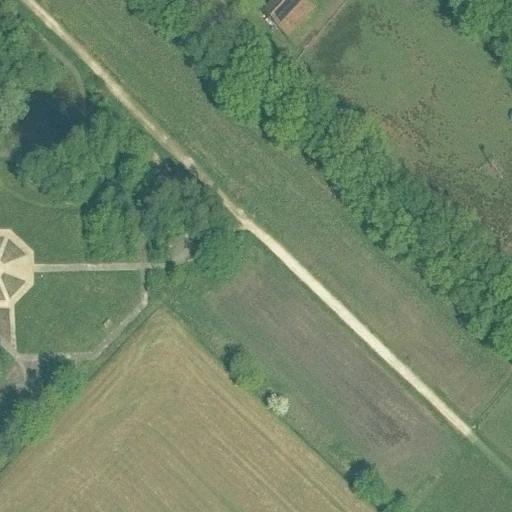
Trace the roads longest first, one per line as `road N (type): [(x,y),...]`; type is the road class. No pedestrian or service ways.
road 1 (track): [(511,476),(240,215)]
road 2 (track): [(240,215),(25,0)]
